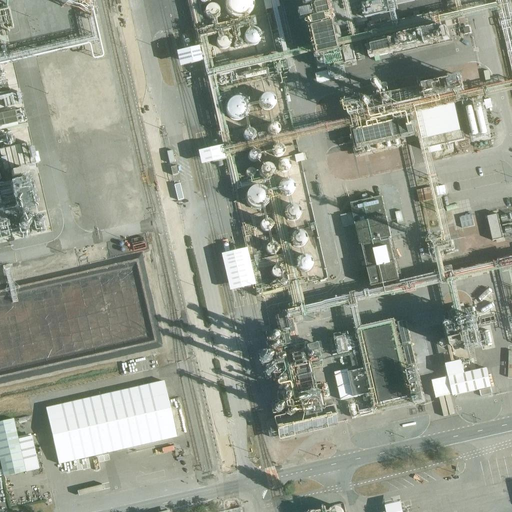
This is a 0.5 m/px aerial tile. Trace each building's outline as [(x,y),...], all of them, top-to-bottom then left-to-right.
[(255,26),(253,18),(203,29),(195,0),(189,0),(207,71),(223,149),(230,147),(226,131),(213,76),(313,54),(316,68),(356,61),(352,44),(370,40),(372,46),(368,47),(370,58),(450,40),(447,29),(442,30),(441,23),(498,10),(496,5),(442,17),(440,10),(399,19),(399,21),(367,28),(369,34),(356,37),(347,0),(343,0),(351,35),(353,35),(354,38),(340,40),(336,22),(339,20),(335,7),(332,7),(330,0),(305,0),(307,10),(301,12),(303,23),(314,21),(316,29),(314,30),(317,46),(213,70),(205,38),(230,32),(233,43),(232,43),(233,50),(241,48),(242,45),(241,42),(237,41),(237,38),(239,36),(238,30),(255,26)] [(253,8),(253,5),(253,2),(252,0),(225,0),(225,2),(225,5),(225,7),(226,10),(227,12),(228,14),(231,16),(233,18),(237,19),(238,19),(242,19),(244,18),(247,17),(249,15),(251,13),(252,11),(253,8)] [(262,0),(265,10),(279,7),(277,0),(262,0)] [(383,0),(378,0),(363,3),(367,26),(375,24),(374,13),(386,11),(383,0)] [(511,0),(495,0),(496,5),(498,10),(511,73),(511,0)] [(213,5),(210,5),(208,6),(206,8),(205,10),(204,13),(205,15),(206,17),(208,19),(210,20),(212,20),(215,19),(217,18),(218,16),(219,14),(219,12),(219,10),(217,8),(215,6),(213,5)] [(0,236),(50,225),(29,143),(14,145),(10,128),(19,126),(18,122),(23,121),(20,108),(0,112),(0,109),(16,106),(9,76),(4,77),(1,65),(30,58),(99,41),(91,11),(81,14),(85,33),(27,46),(0,52),(0,27),(12,24),(9,9),(0,10),(0,236)] [(259,41),(260,37),(259,34),(258,32),(256,30),(253,29),(249,29),(248,30),(246,31),(245,32),(244,34),(244,37),(244,40),(246,43),(248,45),(251,46),(253,46),(255,45),(258,43),(259,41)] [(282,33),(272,35),(275,48),(285,45),(282,33)] [(217,40),(216,43),(216,45),(217,47),(219,48),(221,49),(223,50),(225,49),(227,48),(229,47),(230,45),(230,43),(229,40),(228,38),(226,37),(224,36),(222,36),(220,37),(218,38),(217,40)] [(315,73),(317,83),(329,82),(328,71),(315,73)] [(337,427),(333,407),(325,409),(323,402),(332,400),(327,381),(314,383),(310,366),(320,363),(317,353),(320,353),(318,344),(302,347),(302,348),(301,348),(302,351),(300,351),(293,320),(305,317),(304,315),(349,305),(356,334),(370,394),(363,395),(365,405),(362,405),(361,402),(349,405),(352,419),(375,414),(375,413),(425,402),(418,371),(408,373),(395,320),(362,327),(357,302),(355,296),(304,307),(295,270),(298,269),(300,271),(301,271),(303,272),(305,272),(307,271),(308,270),(309,269),(310,268),(311,267),(312,265),(312,263),(311,261),(310,259),(309,258),(308,257),(307,257),(305,256),(303,256),(301,247),(302,247),(303,246),(304,245),(305,244),(306,242),(306,241),(306,239),(306,237),(305,235),(304,234),(303,233),(302,232),(300,232),(299,231),(297,231),(295,220),(296,220),(297,219),(298,218),(299,216),(299,214),(299,212),(299,211),(298,209),(297,208),(296,207),(294,206),(292,206),(291,206),(289,195),(291,194),(292,193),(293,192),(294,190),(294,188),(294,186),(293,184),(293,183),(291,181),(289,180),(288,180),(286,172),(287,171),(289,170),(289,168),(289,167),(289,165),(288,163),(287,162),(285,161),(284,161),(283,161),(281,156),(282,155),(283,154),(283,153),(284,152),(284,150),(283,149),(283,147),(282,146),(280,146),(279,145),(277,145),(351,128),(358,156),(404,146),(403,140),(418,137),(421,150),(422,150),(423,155),(431,153),(442,151),(441,146),(465,140),(462,129),(461,130),(455,104),(463,102),(472,144),(492,140),(482,98),(483,97),(485,103),(491,101),(490,98),(511,92),(511,79),(465,90),(461,77),(397,92),(394,80),(360,88),(363,99),(347,103),(351,118),(276,136),(275,135),(277,134),(278,133),(279,131),(279,129),(278,127),(277,126),(276,125),(274,124),(272,124),(269,110),(272,109),(274,106),(275,104),(275,102),(275,100),(274,98),(272,96),(270,95),(268,94),(266,94),(263,95),(262,96),(260,98),(259,100),(259,102),(258,103),(248,106),(246,103),(245,101),(243,100),(240,99),(236,98),(234,98),(232,99),(230,100),(229,101),(227,103),(226,105),(226,107),(226,110),(226,112),(227,114),(228,116),(229,118),(231,119),(233,120),(235,120),(238,120),(240,120),(242,119),(244,118),(247,130),(245,131),(244,132),(243,134),(243,136),(244,138),(245,140),(247,141),(249,141),(249,143),(230,147),(223,149),(244,249),(247,248),(255,284),(252,285),(255,295),(258,294),(259,297),(262,296),(263,297),(289,290),(292,310),(283,312),(284,317),(284,318),(286,329),(264,333),(271,364),(269,365),(272,377),(275,377),(281,402),(270,404),(274,421),(265,423),(270,442),(337,427)] [(295,144),(283,146),(285,154),(296,152),(295,144)] [(225,159),(222,146),(197,151),(200,165),(225,159)] [(431,153),(423,155),(441,233),(438,234),(440,243),(429,246),(432,260),(437,259),(440,276),(417,281),(416,276),(406,279),(407,284),(355,296),(357,302),(405,291),(406,295),(417,292),(416,289),(442,282),(443,284),(449,283),(457,318),(441,322),(445,340),(444,340),(442,340),(441,341),(441,342),(441,344),(441,345),(442,346),(443,347),(444,347),(445,347),(447,346),(451,363),(455,362),(449,339),(451,339),(451,340),(465,337),(468,349),(481,347),(475,319),(465,321),(456,284),(454,284),(453,281),(502,270),(503,272),(503,273),(504,274),(508,272),(509,273),(510,273),(511,283),(511,259),(453,273),(453,272),(446,274),(441,252),(444,251),(445,254),(447,254),(448,258),(457,256),(451,227),(448,227),(431,153)] [(294,156),(296,162),(304,161),(302,154),(294,156)] [(420,204),(432,201),(429,188),(417,191),(420,204)] [(392,238),(382,197),(351,204),(360,245),(362,245),(372,287),(400,280),(390,239),(392,238)] [(351,226),(348,210),(342,211),(345,227),(351,226)] [(401,211),(395,212),(398,224),(404,223),(401,211)] [(492,241),(503,238),(498,214),(487,217),(492,241)] [(503,228),(504,237),(511,235),(511,226),(507,228),(507,227),(503,228)] [(353,234),(347,235),(351,251),(356,250),(353,234)] [(255,284),(247,248),(244,249),(221,255),(230,290),(252,285),(255,284)] [(410,273),(407,261),(401,263),(404,275),(410,273)] [(404,344),(411,343),(407,322),(399,324),(404,344)] [(370,394),(356,334),(346,337),(336,339),(339,355),(349,353),(354,372),(349,373),(348,370),(335,373),(341,400),(363,395),(370,394)] [(416,364),(412,346),(404,348),(408,366),(416,364)] [(446,365),(453,396),(491,388),(487,368),(465,374),(462,361),(455,362),(451,363),(446,365)] [(58,465),(126,450),(177,438),(163,381),(46,408),(58,465)] [(0,422),(0,463),(3,477),(25,472),(25,471),(39,469),(31,436),(18,439),(13,419),(0,422)] [(403,511),(401,502),(385,506),(386,511),(327,511),(327,508),(323,509),(323,511),(403,511)]
